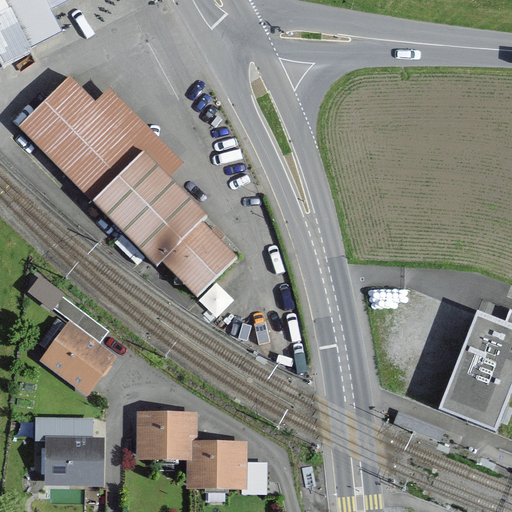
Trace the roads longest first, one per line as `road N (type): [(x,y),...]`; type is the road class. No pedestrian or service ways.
road 1 (secondary): [(235,42),(289,159),(323,262),(360,511)]
road 2 (residential): [(292,511),(279,456),(165,389),(129,384),(117,411),(112,511)]
road 3 (secondary): [(235,42),(304,36),(511,50)]
